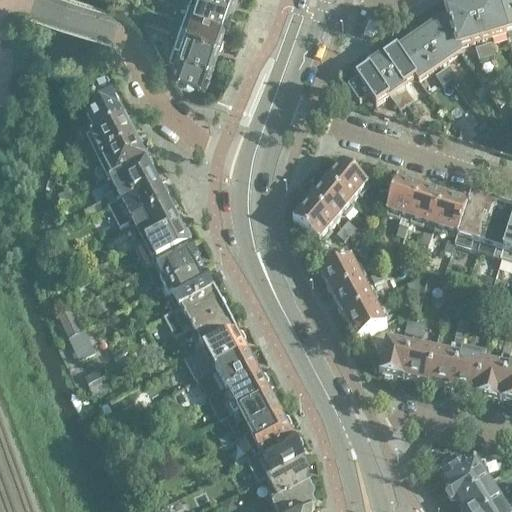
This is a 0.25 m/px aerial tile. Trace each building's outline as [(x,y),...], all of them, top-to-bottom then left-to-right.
[(189,0),(183,18),(188,20),(221,32),(222,29),(226,28),(227,21),(225,19),(229,9),(214,4),(202,0),(189,0)] [(202,0),(214,4),(229,9),(232,0),(202,0)] [(511,0),(494,0),(495,2),(506,35),(508,34),(511,33),(511,0)] [(495,2),(469,10),(479,48),(509,39),(508,34),(506,35),(495,2)] [(448,20),(446,22),(456,54),(462,53),(479,48),(469,10),(447,17),(448,20)] [(183,18),(175,41),(180,43),(213,54),(217,43),(221,43),(223,36),(221,34),(221,32),(188,20),(183,18)] [(170,31),(145,22),(144,24),(149,34),(150,35),(164,39),(167,40),(170,31)] [(446,22),(418,40),(440,73),(442,75),(449,85),(456,81),(449,71),(454,68),(452,65),(463,58),(462,53),(456,54),(446,22)] [(418,40),(399,52),(417,81),(415,82),(419,87),(440,73),(418,40)] [(171,65),(170,68),(181,71),(183,79),(188,80),(195,76),(205,80),(209,67),(213,66),(215,59),(213,57),(213,54),(180,43),(175,41),(169,60),(171,65)] [(493,59),(489,47),(481,50),(484,61),(493,59)] [(484,61),(481,50),(472,52),(476,64),(484,61)] [(384,57),(375,62),(397,94),(398,96),(407,108),(414,104),(405,92),(407,90),(406,88),(415,82),(417,81),(399,52),(397,53),(397,52),(386,60),(385,59),(384,57)] [(357,81),(348,88),(360,106),(370,99),(377,109),(388,100),(397,94),(375,62),(367,68),(368,71),(356,79),(357,81)] [(442,75),(435,80),(442,90),(449,85),(442,75)] [(86,122),(88,124),(79,145),(91,138),(94,136),(126,119),(121,110),(123,107),(115,92),(100,88),(86,122)] [(398,96),(392,101),(400,113),(407,108),(398,96)] [(126,119),(94,136),(91,138),(102,160),(137,141),(134,135),(135,132),(132,126),(129,125),(126,119)] [(511,128),(503,157),(503,158),(511,161),(511,128)] [(137,141),(102,160),(112,181),(147,162),(148,162),(145,156),(146,153),(143,147),(140,147),(137,141)] [(84,160),(73,166),(76,173),(88,168),(84,160)] [(112,181),(110,182),(111,183),(110,183),(121,204),(158,183),(155,177),(156,174),(153,168),(150,167),(147,162),(112,181)] [(332,177),(326,184),(353,206),(368,188),(341,166),(340,168),(337,168),(332,174),(332,177)] [(98,178),(87,184),(91,192),(102,186),(98,178)] [(398,182),(387,216),(402,221),(399,230),(400,230),(408,233),(411,224),(422,190),(398,182)] [(121,204),(108,211),(119,232),(132,225),(163,208),(170,204),(171,202),(168,197),(165,196),(158,183),(121,204)] [(315,197),(308,205),(335,228),(353,206),(326,184),(323,187),(320,187),(315,193),(315,197)] [(299,190),(297,193),(306,201),(308,198),(299,190)] [(422,190),(411,224),(435,232),(446,198),(422,190)] [(67,193),(59,197),(63,204),(71,200),(67,193)] [(446,198),(435,232),(458,240),(469,206),(446,198)] [(469,206),(458,240),(456,249),(478,256),(481,248),(495,206),(472,199),(469,206)] [(103,202),(91,209),(95,218),(108,211),(103,202)] [(163,208),(132,225),(143,247),(174,231),(181,227),(177,220),(179,216),(176,211),(172,210),(170,206),(170,204),(163,208)] [(335,228),(308,205),(302,212),(299,213),(295,217),(295,221),(293,223),(320,246),(335,228)] [(511,212),(495,206),(481,248),(478,256),(502,264),(504,256),(511,233),(511,212)] [(373,215),(365,207),(359,214),(368,221),(373,215)] [(143,247),(137,251),(148,273),(153,270),(159,267),(158,266),(185,252),(191,249),(192,248),(194,245),(191,239),(187,238),(181,227),(174,231),(143,247)] [(358,235),(349,228),(344,235),(353,242),(358,235)] [(399,260),(404,244),(408,233),(400,230),(397,242),(398,242),(393,256),(399,260)] [(511,233),(504,256),(502,264),(511,267),(511,233)] [(353,242),(344,235),(339,241),(347,248),(353,242)] [(421,250),(429,252),(432,241),(425,239),(421,250)] [(131,242),(116,250),(121,259),(136,251),(131,242)] [(65,261),(79,254),(74,244),(60,251),(65,261)] [(444,257),(452,260),(455,249),(448,246),(444,257)] [(158,266),(159,267),(153,270),(160,283),(165,292),(169,289),(202,271),(191,249),(158,266)] [(364,249),(357,258),(363,263),(370,254),(364,249)] [(352,261),(321,278),(325,286),(325,289),(328,295),(331,297),(333,301),(364,284),(352,261)] [(202,271),(169,289),(165,292),(169,301),(177,314),(180,312),(182,311),(215,294),(214,292),(214,289),(212,285),(209,284),(207,281),(208,278),(206,273),(203,273),(202,271)] [(381,274),(371,280),(376,287),(385,281),(381,274)] [(93,285),(88,276),(70,285),(75,295),(93,285)] [(477,293),(489,297),(494,282),(482,278),(477,293)] [(458,287),(467,290),(469,283),(460,279),(458,287)] [(364,284),(333,301),(337,309),(336,311),(340,318),(342,319),(344,323),(376,306),(364,284)] [(417,284),(407,289),(411,296),(420,291),(417,284)] [(215,294),(182,311),(180,312),(169,318),(180,340),(193,332),(226,315),(225,313),(226,310),(224,306),(221,305),(215,294)] [(157,297),(143,304),(147,311),(161,304),(157,297)] [(376,306),(344,323),(348,330),(348,333),(351,339),(353,340),(356,345),(388,328),(376,306)] [(71,314),(57,322),(68,344),(82,336),(71,314)] [(226,315),(193,332),(200,345),(194,349),(195,351),(181,359),(184,365),(187,363),(205,353),(238,336),(233,327),(234,324),(231,320),(228,319),(226,315)] [(407,326),(404,337),(413,339),(415,328),(407,326)] [(457,327),(453,347),(461,349),(463,338),(466,329),(457,327)] [(415,328),(413,339),(421,341),(423,330),(415,328)] [(82,336),(68,344),(81,369),(98,360),(85,335),(82,336)] [(239,336),(238,336),(205,353),(187,363),(198,385),(216,375),(250,356),(245,348),(247,344),(244,339),(240,338),(239,336)] [(387,342),(382,363),(379,377),(403,382),(411,347),(387,342)] [(484,363),(476,398),(500,403),(508,368),(511,349),(511,345),(502,343),(497,366),(484,363)] [(411,347),(403,382),(428,387),(435,353),(411,347)] [(435,353),(428,387),(452,392),(459,358),(461,349),(453,347),(451,347),(450,356),(435,353)] [(511,349),(508,368),(500,403),(511,405),(511,349)] [(250,356),(216,375),(222,386),(199,399),(204,409),(228,396),(261,377),(257,370),(258,365),(256,360),(251,359),(250,356)] [(459,358),(452,392),(476,398),(484,363),(459,358)] [(86,379),(85,379),(90,388),(109,378),(104,369),(86,379)] [(261,377),(228,396),(204,409),(215,430),(273,399),(269,392),(271,388),(268,383),(263,382),(261,377)] [(106,381),(90,389),(97,401),(112,393),(106,381)] [(273,399),(231,421),(239,435),(226,442),(230,450),(245,441),(250,438),(284,419),(280,412),(281,407),(279,402),(274,401),(273,399)] [(111,415),(107,407),(100,410),(105,418),(111,415)] [(119,426),(115,419),(108,422),(111,430),(119,426)] [(284,419),(250,438),(245,441),(252,454),(234,464),(238,472),(255,463),(262,460),(296,441),(291,433),(292,428),(290,423),(285,422),(284,419)] [(296,441),(262,460),(255,463),(262,477),(265,475),(268,482),(272,480),(273,481),(303,465),(306,463),(301,454),(303,450),(300,445),(296,444),(295,442),(296,441)] [(119,442),(113,446),(116,453),(123,450),(119,442)] [(128,451),(117,456),(124,470),(135,465),(128,451)] [(446,482),(444,484),(445,485),(443,491),(446,497),(453,498),(457,505),(489,485),(475,463),(466,469),(462,463),(456,462),(444,470),(442,476),(446,482)] [(272,480),(268,482),(267,482),(274,496),(269,499),(273,507),(278,504),(307,488),(310,486),(307,480),(309,475),(303,465),(273,481),(272,480)] [(149,480),(137,486),(141,494),(153,488),(149,480)] [(489,485),(457,505),(458,506),(457,511),(491,511),(502,505),(489,485)] [(278,504),(273,507),(272,507),(274,511),(311,511),(314,510),(312,505),(314,500),(307,488),(278,504)] [(236,511),(232,502),(223,506),(225,511),(236,511)]
